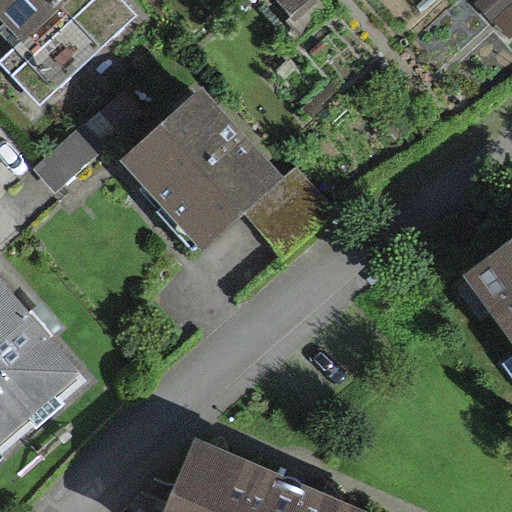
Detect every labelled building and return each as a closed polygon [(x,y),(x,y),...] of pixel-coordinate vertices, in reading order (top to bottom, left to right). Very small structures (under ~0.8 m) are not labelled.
[(132,15),(118,0),(0,0),(0,5),(30,40),(4,63),(36,99),(132,15)] [(200,85),(120,151),(194,240),(274,175),(200,85)] [(511,281),(498,291),(511,310),(511,281)] [(0,441),(76,374),(0,287),(0,441)] [(201,446),(173,511),(359,511),(289,481),(201,446)]
